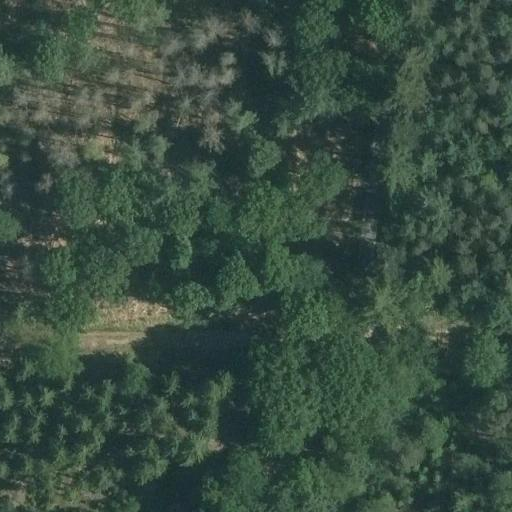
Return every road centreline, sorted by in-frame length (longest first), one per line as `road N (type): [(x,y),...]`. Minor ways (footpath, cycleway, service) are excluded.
road 1 (unclassified): [(259,511),(349,332),(362,285),(396,0)]
road 2 (track): [(0,341),(306,341),(349,332),(511,329)]
